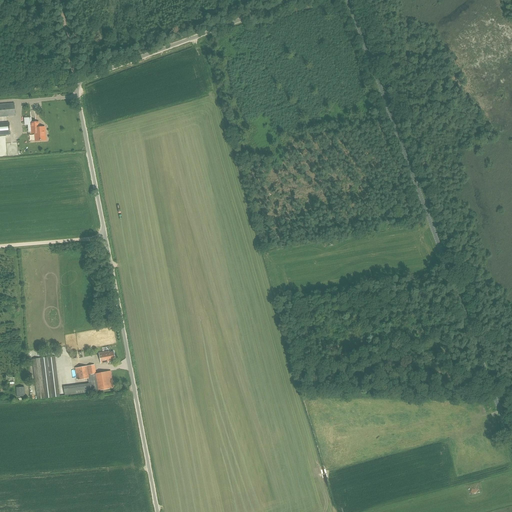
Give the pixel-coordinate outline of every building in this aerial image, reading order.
[(14,103),(0,104),(0,116),(15,116),(14,103)] [(0,135),(10,135),(9,122),(0,122),(0,135)] [(28,132),(31,131),(31,133),(35,133),(35,141),(46,140),(45,127),(39,127),(38,122),(31,123),(31,125),(27,125),(28,132)] [(115,360),(114,351),(109,352),(109,351),(99,353),(101,363),(109,362),(109,361),(115,360)] [(32,359),(36,392),(37,399),(59,396),(55,356),(32,359)] [(78,380),(89,378),(90,384),(92,383),(93,391),(114,388),(112,376),(115,376),(114,370),(96,373),(94,364),(75,368),(78,380)]
